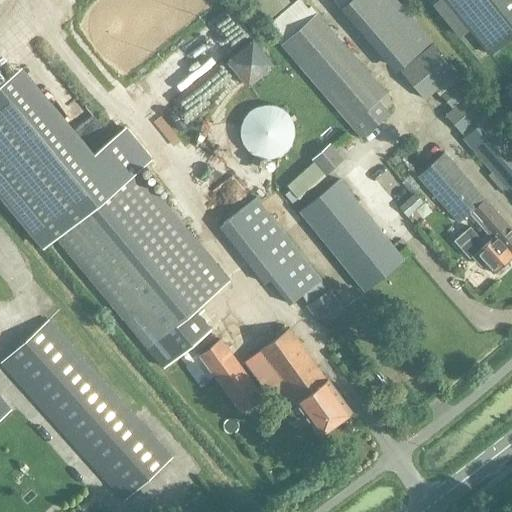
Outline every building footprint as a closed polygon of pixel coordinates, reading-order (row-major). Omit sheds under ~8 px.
[(288,1),(287,0),(248,0),(266,20),(288,1)] [(280,44),(349,124),(361,138),(389,113),(378,99),(385,94),(309,6),(307,8),(299,0),(295,0),(268,24),(283,42),(280,44)] [(343,6),(397,69),(430,41),(395,0),(332,0),(339,9),(343,6)] [(511,0),(439,0),(453,17),(487,58),(511,36),(511,0)] [(250,42),(226,62),(246,86),(269,67),(250,42)] [(455,73),(431,46),(400,72),(424,100),(455,73)] [(221,69),(183,102),(190,111),(159,138),(170,150),(239,89),(221,69)] [(140,179),(154,163),(129,130),(114,144),(76,103),(64,115),(23,70),(0,89),(0,198),(43,251),(54,240),(146,348),(226,281),(140,179)] [(464,97),(453,85),(440,96),(451,108),(464,97)] [(511,148),(487,118),(486,119),(483,116),(486,113),(470,94),(444,116),(463,138),(462,139),(511,197),(511,148)] [(287,125),(287,124),(285,115),(283,110),(279,105),(276,102),(271,100),(265,98),(261,97),(255,98),(250,99),(242,104),(238,108),(235,113),(233,122),(233,128),(234,132),(236,137),(239,141),(242,145),(248,148),(258,151),(262,151),(269,150),(274,147),(278,144),(284,136),(286,131),(287,125)] [(343,159),(330,145),(312,160),(325,175),(343,159)] [(460,224),(470,215),(486,202),(444,154),(418,177),(460,224)] [(298,211),(363,291),(403,260),(339,180),(298,211)] [(257,199),(226,227),(288,303),(319,279),(257,199)] [(511,256),(511,231),(486,202),(470,215),(493,241),(485,247),(483,245),(484,245),(469,228),(454,241),(469,259),(476,252),(494,272),(495,271),(500,274),(508,267),(505,262),(511,256)] [(406,231),(421,220),(414,211),(400,222),(406,231)] [(307,308),(323,328),(345,311),(329,291),(307,308)] [(218,340),(199,317),(152,354),(167,371),(218,340)] [(0,361),(0,363),(123,500),(169,459),(45,321),(0,361)] [(351,412),(286,328),(242,362),(281,413),(293,404),(318,437),(351,412)] [(218,340),(198,355),(240,412),(260,397),(218,340)] [(0,416),(8,409),(0,399),(0,416)]
